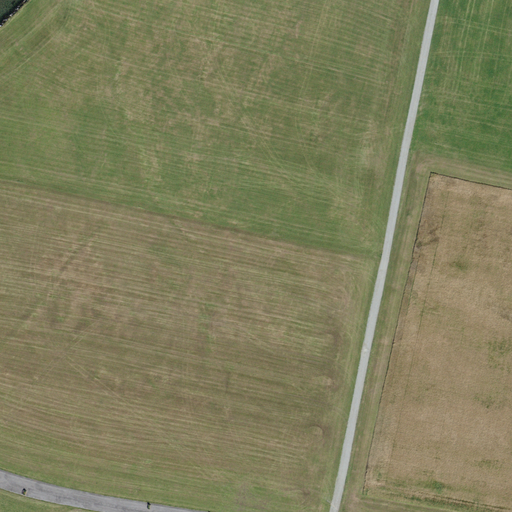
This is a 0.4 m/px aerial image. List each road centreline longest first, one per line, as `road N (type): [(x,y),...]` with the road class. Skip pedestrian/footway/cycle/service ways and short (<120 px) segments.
road 1 (track): [(436,0),(335,511)]
road 2 (residential): [(148,511),(0,481)]
